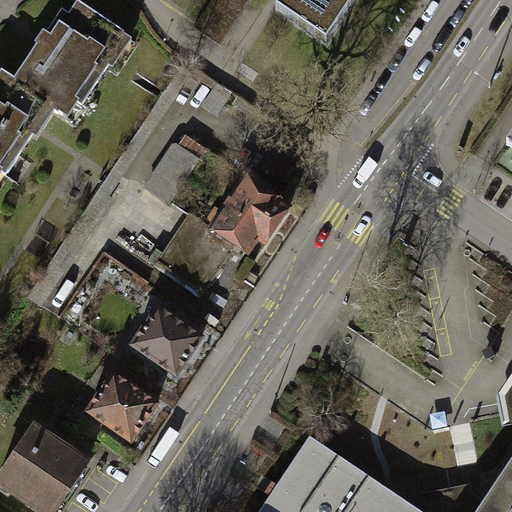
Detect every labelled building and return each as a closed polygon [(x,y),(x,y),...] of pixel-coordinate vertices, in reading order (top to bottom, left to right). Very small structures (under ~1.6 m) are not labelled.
[(209,0),(191,28),(215,44),(246,0),(209,0)] [(279,0),(272,11),(322,45),(352,0),(279,0)] [(0,174),(2,176),(30,134),(25,130),(41,106),(54,114),(66,97),(78,105),(106,64),(101,61),(120,32),(74,2),(58,25),(55,24),(39,48),(34,44),(10,80),(0,73),(0,174)] [(198,106),(212,115),(228,91),(215,82),(198,106)] [(173,146),(193,160),(200,149),(180,135),(173,146)] [(240,178),(206,229),(230,245),(243,254),(253,239),(261,244),(285,209),(240,178)] [(197,293),(230,245),(206,229),(188,217),(156,265),(197,293)] [(153,309),(128,346),(172,376),(197,338),(174,323),(153,309)] [(110,374),(83,412),(127,442),(153,405),(131,389),(110,374)] [(29,427),(0,470),(0,485),(39,511),(50,511),(66,490),(83,463),(55,445),(29,427)] [(419,511),(307,439),(274,488),(257,511),(511,511),(511,456),(475,511),(419,511)]
